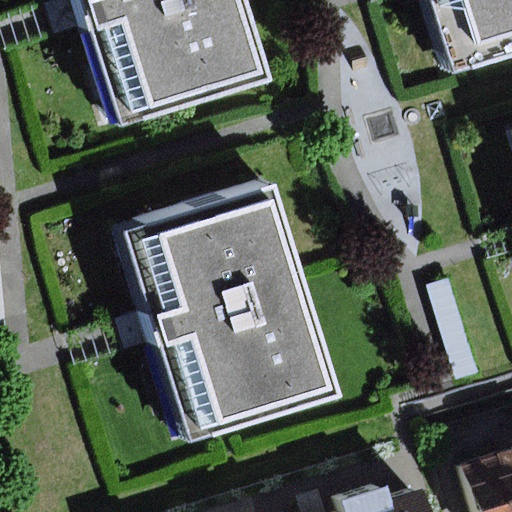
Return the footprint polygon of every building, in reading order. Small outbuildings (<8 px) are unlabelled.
[(229,0),(65,0),(71,16),(104,126),(253,82),(229,0)] [(511,0),(418,0),(440,69),(506,49),(501,32),(511,28),(511,0)] [(258,184),(113,229),(143,327),(179,441),(325,395),(258,184)] [(451,279),(427,287),(458,380),(482,372),(451,279)] [(511,511),(511,452),(500,456),(467,466),(480,511),(511,511)] [(415,511),(410,494),(381,503),(377,490),(335,503),(337,511),(415,511)]
